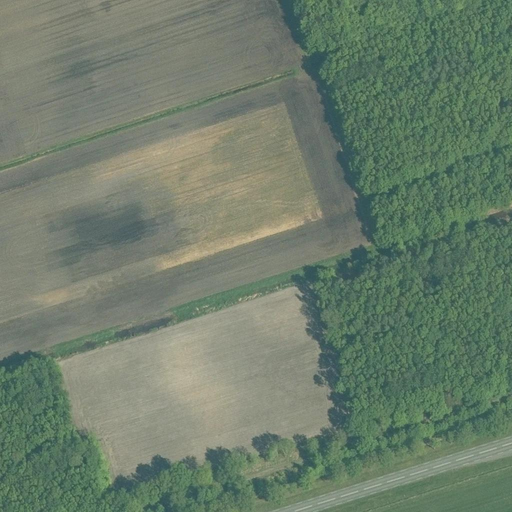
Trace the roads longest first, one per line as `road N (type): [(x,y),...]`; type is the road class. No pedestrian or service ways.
road 1 (track): [(143,511),(511,398)]
road 2 (primary): [(298,511),(511,445)]
